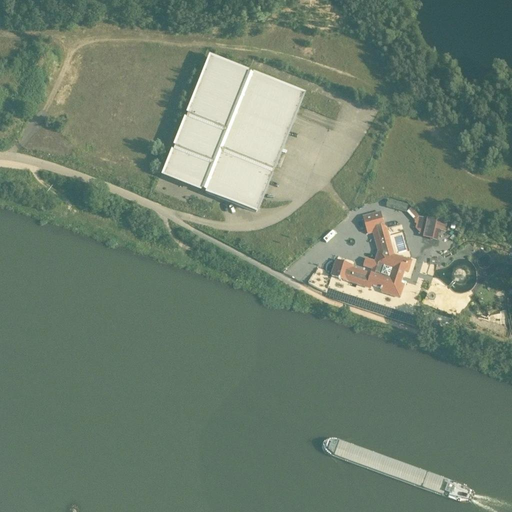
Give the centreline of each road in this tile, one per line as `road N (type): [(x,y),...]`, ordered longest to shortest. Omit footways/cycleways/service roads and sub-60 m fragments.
road 1 (track): [(351,76),(245,48),(102,38),(71,51),(43,111)]
road 2 (unclassified): [(291,282),(130,196),(0,156)]
